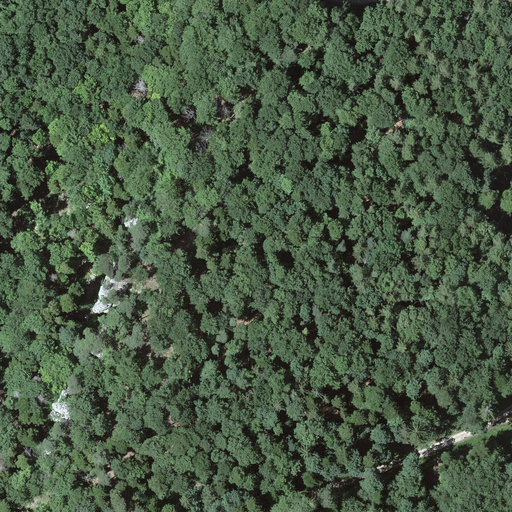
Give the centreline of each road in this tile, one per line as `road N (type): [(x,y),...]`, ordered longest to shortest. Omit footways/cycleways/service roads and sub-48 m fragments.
road 1 (track): [(293,0),(280,9),(269,61),(262,189),(165,511)]
road 2 (track): [(511,410),(284,511)]
